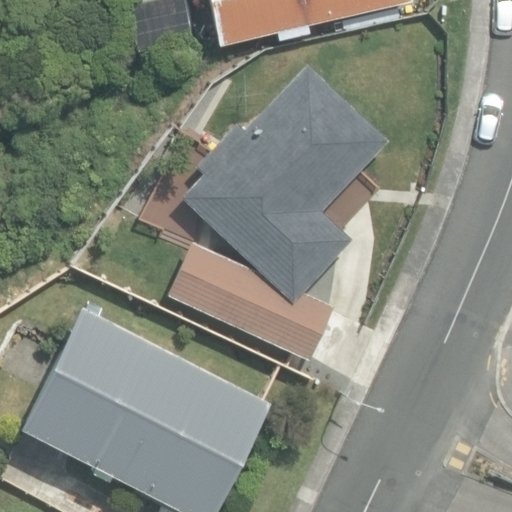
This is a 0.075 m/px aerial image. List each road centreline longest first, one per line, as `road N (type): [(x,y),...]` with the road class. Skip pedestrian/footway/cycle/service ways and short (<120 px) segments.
road 1 (unclassified): [(402,404),(511,178)]
road 2 (residential): [(511,459),(402,404)]
road 3 (unclassified): [(348,511),(402,404)]
